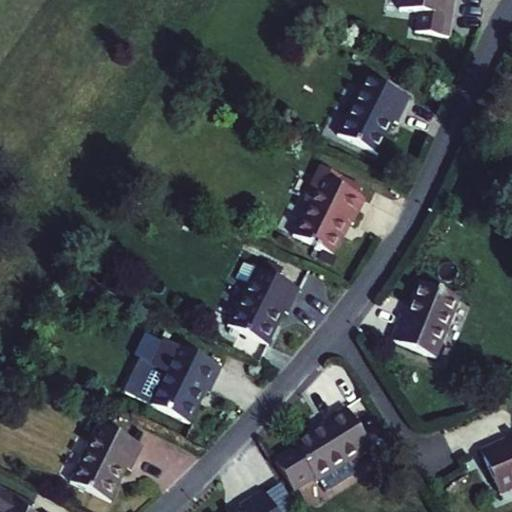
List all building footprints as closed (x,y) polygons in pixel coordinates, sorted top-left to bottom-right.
[(403,0),(402,11),(420,13),(417,34),(449,37),(453,0),(403,0)] [(340,138),(375,155),(391,122),(398,125),(410,100),(368,80),(340,138)] [(295,238),(330,254),(346,222),(352,225),(364,199),(323,179),(295,238)] [(250,285),(229,328),(233,330),(231,334),(242,338),(243,335),(265,345),(280,313),(286,316),(298,290),(243,264),(237,279),(250,285)] [(400,315),(389,342),(433,358),(456,299),(419,285),(406,318),(400,315)] [(160,391),(152,406),(188,423),(204,391),(208,394),(221,368),(196,356),(193,349),(186,351),(164,341),(152,368),(156,370),(149,385),(160,391)] [(293,447),(315,482),(317,480),(325,493),(354,475),(346,462),(369,447),(345,408),(322,423),(325,427),(293,447)] [(131,472),(142,447),(100,428),(74,485),(108,501),(123,468),(131,472)] [(479,450),(484,461),(499,493),(511,486),(511,443),(508,445),(505,439),(479,450)] [(274,511),(262,491),(238,506),(241,511),(239,511),(274,511)] [(24,511),(20,510),(11,505),(13,501),(0,494),(0,511),(24,511)] [(20,510),(22,505),(13,501),(11,505),(20,510)]
